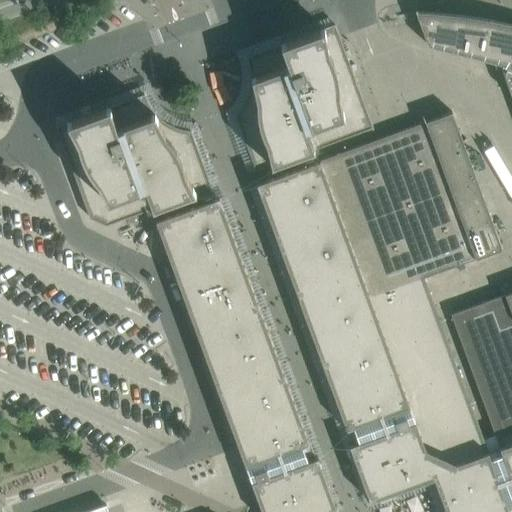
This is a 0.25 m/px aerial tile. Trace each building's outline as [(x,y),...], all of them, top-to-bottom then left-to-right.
[(417,8),(415,8),(420,22),(428,45),(506,65),(505,70),(503,69),(502,69),(511,96),(511,24),(475,16),(418,10),(417,8)] [(256,170),(373,127),(335,23),(247,55),(248,59),(249,63),(250,68),(250,70),(251,74),(250,79),(250,82),(249,86),(249,90),(247,94),(246,97),(244,101),(243,104),(240,108),(238,110),(235,114),(256,170)] [(144,93),(56,125),(62,141),(90,217),(106,225),(152,208),(211,186),(191,130),(187,129),(183,129),(179,127),(176,126),(172,125),(168,123),(165,121),(162,118),(159,116),(156,113),(154,110),(151,107),(149,104),(147,100),(146,97),(144,93)] [(259,182),(257,182),(347,428),(349,428),(353,426),(359,441),(352,444),(349,444),(369,498),(370,501),(434,477),(446,511),(511,511),(511,290),(511,291),(505,294),(451,314),(495,433),(502,453),(491,458),(483,438),(424,277),(443,270),(502,248),(495,228),(483,196),(470,161),(459,130),(452,111),(431,118),(395,132),(263,180),(259,182)] [(156,219),(251,480),(262,511),(337,511),(317,456),(315,457),(308,460),(302,445),(307,443),(309,442),(219,196),(156,219)]
